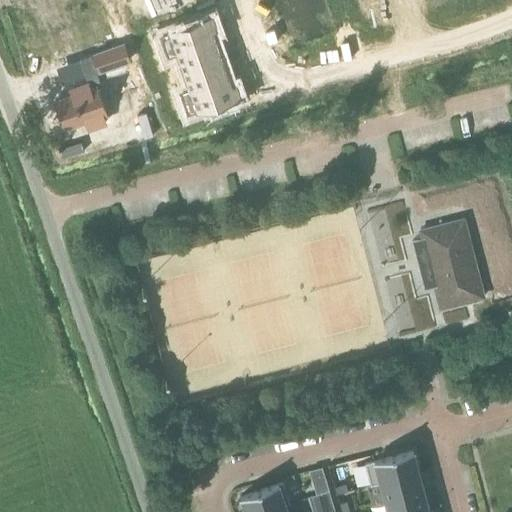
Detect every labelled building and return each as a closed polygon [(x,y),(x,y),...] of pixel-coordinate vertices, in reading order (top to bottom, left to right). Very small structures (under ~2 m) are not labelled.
[(64,0),(25,0),(42,51),(77,40),(64,0)] [(321,0),(273,0),(279,15),(321,0)] [(321,0),(279,15),(286,33),(328,18),(321,0)] [(357,0),(345,0),(348,8),(359,4),(357,0)] [(362,12),(359,4),(348,8),(350,16),(362,12)] [(177,54),(177,53),(214,40),(211,30),(216,29),(212,17),(160,35),(168,56),(168,57),(177,54)] [(328,18),(286,33),(293,53),(335,38),(328,18)] [(177,54),(183,71),(221,58),(214,40),(177,53),(177,54)] [(58,93),(59,98),(55,100),(64,127),(69,126),(70,130),(79,127),(78,122),(84,120),(87,128),(106,122),(103,114),(106,113),(97,87),(101,85),(95,69),(98,68),(99,70),(129,60),(123,44),(93,54),(94,57),(92,57),(90,54),(79,58),(86,76),(88,82),(69,89),(71,94),(69,95),(67,90),(58,93)] [(137,58),(139,66),(151,62),(148,54),(137,58)] [(189,89),(227,76),(221,58),(183,71),(189,88),(189,89)] [(154,70),(151,62),(139,66),(142,74),(154,70)] [(189,88),(180,91),(180,92),(188,114),(239,96),(235,84),(231,86),(227,76),(189,89),(189,88)] [(156,101),(153,93),(142,97),(144,104),(144,105),(156,101)] [(158,109),(156,101),(144,105),(147,113),(158,109)] [(463,224),(454,227),(453,221),(420,230),(440,308),(483,296),(465,224),(463,224)] [(419,472),(413,450),(364,463),(370,484),(419,472)] [(424,493),(419,472),(370,484),(370,485),(380,483),(385,503),(424,493)] [(263,511),(290,503),(282,482),(240,497),(245,511),(263,511)] [(329,490),(326,482),(315,486),(317,493),(329,490)] [(348,490),(345,483),(334,486),(336,494),(348,490)] [(428,511),(424,493),(385,503),(387,511),(428,511)] [(347,500),(339,503),(341,511),(349,511),(350,511),(347,500)] [(287,511),(286,505),(290,504),(290,503),(263,511),(287,511)]
